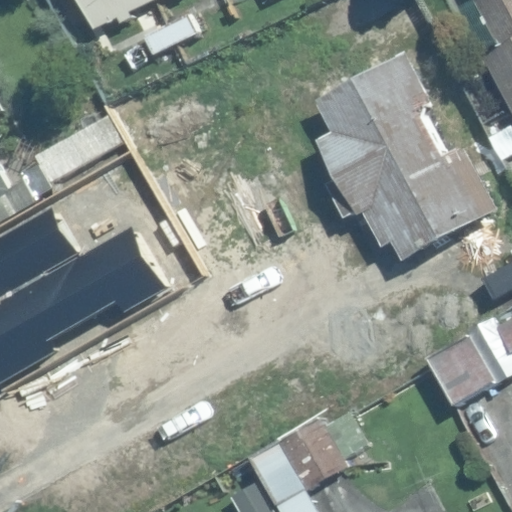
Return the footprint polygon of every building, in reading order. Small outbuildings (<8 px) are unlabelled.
[(89,0),(103,29),(162,0),(89,0)] [(511,0),(488,0),(484,3),(511,53),(496,62),(511,91),(511,0)] [(161,59),(165,57),(210,33),(199,11),(150,37),(161,59)] [(323,143),(327,148),(354,188),(392,162),(361,117),(323,143)] [(149,215),(135,224),(202,332),(209,328),(218,343),(314,285),(281,230),(290,225),(260,176),(248,183),(218,133),(216,135),(131,186),(149,215)] [(0,232),(43,207),(30,185),(24,189),(0,147),(0,232)] [(439,367),(463,406),(504,381),(480,342),(439,367)] [(383,511),(331,423),(261,464),(289,511),(442,511),(434,497),(407,511),(383,511)] [(239,498),(240,500),(247,511),(282,511),(264,482),(239,498)]
